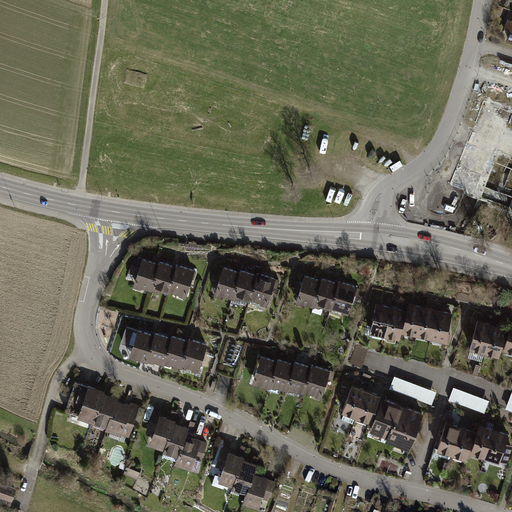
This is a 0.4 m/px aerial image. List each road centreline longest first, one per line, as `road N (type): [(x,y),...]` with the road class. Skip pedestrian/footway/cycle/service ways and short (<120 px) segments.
road 1 (residential): [(491,511),(312,462),(202,402),(105,367),(88,349)]
road 2 (primary): [(112,211),(371,236)]
road 3 (residential): [(371,236),(382,192),(409,177),(441,139),(472,45)]
road 4 (track): [(103,0),(80,206)]
road 5 (residential): [(88,349),(55,384),(21,507)]
road 6 (primary): [(371,236),(511,266)]
road 7 (residential): [(112,211),(84,306),(88,349)]
